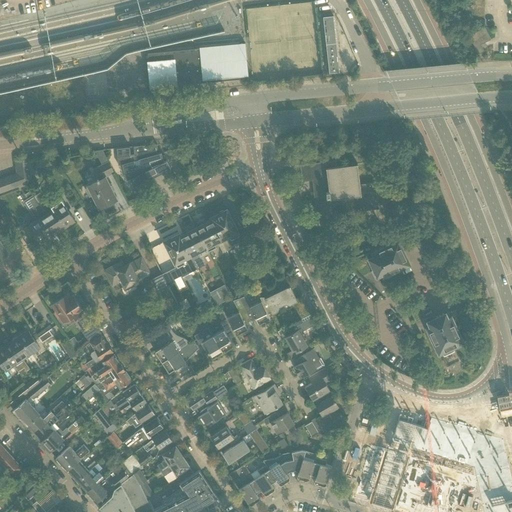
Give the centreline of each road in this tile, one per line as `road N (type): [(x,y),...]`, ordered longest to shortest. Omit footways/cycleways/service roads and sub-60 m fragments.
road 1 (tertiary): [(365,0),(426,126),(509,351)]
road 2 (primary): [(380,0),(410,54),(511,312)]
road 3 (primary): [(511,256),(401,0)]
road 4 (tertiary): [(511,76),(249,99)]
road 5 (tertiary): [(251,121),(511,98)]
road 6 (tertiary): [(369,369),(325,311),(256,160)]
road 7 (tertiary): [(511,217),(415,0)]
road 8 (tertiary): [(75,260),(256,160)]
road 9 (residential): [(303,407),(263,344),(166,400)]
road 10 (residential): [(166,400),(75,260)]
road 11 (tertiary): [(249,99),(101,137)]
road 12 (tertiary): [(101,137),(251,121)]
road 13 (unclassified): [(328,501),(369,369)]
road 14 (residential): [(89,511),(0,415)]
